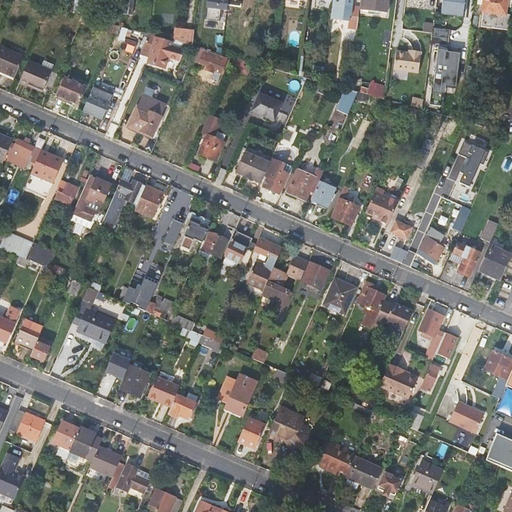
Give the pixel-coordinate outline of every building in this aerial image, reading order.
[(66,1),(65,12),(72,14),(73,0),(68,0),(68,1),(66,1)] [(132,0),(121,0),(118,26),(120,27),(129,29),(132,0)] [(227,11),(228,0),(206,0),(204,20),(219,22),(220,10),(227,11)] [(348,28),(357,29),(360,8),(352,7),(353,0),(332,0),(333,1),(331,14),(343,16),(342,19),(348,20),(348,28)] [(362,0),(361,10),(381,13),(387,14),(388,0),(362,0)] [(443,0),(441,14),(463,16),(465,0),(443,0)] [(510,16),(505,16),(507,0),(478,0),(478,4),(484,5),(481,28),(508,31),(510,16)] [(31,8),(43,11),(46,6),(39,4),(26,1),(23,9),(30,11),(31,8)] [(80,25),(116,36),(120,27),(118,26),(84,17),(80,25)] [(139,49),(146,34),(129,29),(120,27),(116,36),(114,40),(139,49)] [(171,41),(190,46),(193,30),(172,28),(171,41)] [(432,37),(449,39),(450,30),(434,28),(432,37)] [(380,53),(390,54),(393,30),(383,30),(380,53)] [(172,43),(156,39),(156,37),(148,35),(141,51),(151,54),(148,65),(164,70),(167,58),(178,61),(181,50),(170,47),(172,43)] [(187,52),(195,54),(197,48),(192,47),(189,46),(187,52)] [(0,72),(13,78),(23,58),(0,47),(0,72)] [(194,55),(201,57),(204,50),(197,48),(195,54),(194,55)] [(220,75),(227,56),(221,55),(204,50),(201,57),(199,64),(206,67),(205,70),(213,74),(214,72),(220,75)] [(456,87),(460,58),(453,57),(453,56),(447,55),(448,51),(438,50),(433,88),(432,88),(429,108),(440,109),(443,91),(445,91),(446,86),(456,87)] [(151,54),(141,51),(136,62),(148,65),(151,54)] [(397,51),(394,70),(419,73),(421,52),(413,51),(413,53),(397,51)] [(28,85),(42,92),(51,71),(27,61),(17,83),(27,88),(28,85)] [(312,74),(321,75),(322,68),(313,66),(312,74)] [(56,96),(77,105),(85,88),(64,78),(56,96)] [(472,81),(465,79),(463,92),(470,93),(472,81)] [(116,89),(96,80),(92,89),(112,97),(116,89)] [(371,81),(369,94),(384,96),(385,83),(371,81)] [(339,97),(343,88),(329,84),(326,91),(339,97)] [(379,96),(368,94),(369,87),(362,86),(359,100),(377,104),(379,96)] [(337,110),(350,114),(358,91),(346,87),(337,110)] [(92,89),(82,112),(101,121),(112,97),(92,89)] [(258,93),(251,112),(274,121),(282,103),(258,93)] [(139,134),(151,139),(160,118),(165,107),(158,104),(141,96),(136,107),(128,126),(140,131),(139,134)] [(199,154),(217,162),(225,143),(213,138),(220,120),(208,115),(201,133),(207,135),(199,154)] [(0,162),(0,163),(10,139),(0,134),(0,162)] [(28,146),(23,143),(16,140),(9,156),(20,161),(21,158),(30,162),(36,149),(28,146)] [(483,165),(488,153),(463,142),(457,154),(469,159),(466,166),(463,165),(459,173),(463,174),(459,183),(469,188),(479,164),(483,165)] [(40,151),(32,169),(54,179),(63,156),(42,146),(40,151)] [(69,164),(76,167),(81,156),(74,153),(69,164)] [(252,181),(260,184),(263,177),(269,164),(244,153),(235,173),(243,177),(242,178),(251,182),(252,181)] [(266,178),(262,187),(280,195),(289,173),(290,174),(292,168),(271,158),(263,177),(266,178)] [(132,172),(124,169),(120,179),(127,183),(132,172)] [(287,193),(306,201),(315,179),(297,171),(287,193)] [(109,185),(89,176),(73,213),(90,221),(94,212),(97,213),(109,185)] [(126,201),(136,205),(145,185),(132,180),(130,184),(127,183),(120,179),(102,220),(115,226),(126,201)] [(59,182),(55,191),(59,192),(54,204),(58,205),(59,203),(67,206),(70,197),(72,198),(76,189),(59,182)] [(335,189),(318,182),(310,199),(327,207),(335,189)] [(163,193),(145,185),(136,205),(134,210),(152,219),(163,193)] [(344,186),(338,198),(340,199),(332,217),(351,226),(359,207),(344,201),(349,189),(344,186)] [(377,221),(387,226),(397,202),(382,196),(384,192),(376,188),(365,213),(372,216),(378,219),(377,221)] [(405,188),(399,202),(407,205),(412,190),(405,188)] [(181,194),(171,190),(168,197),(178,201),(181,194)] [(399,198),(384,192),(382,196),(397,202),(399,198)] [(460,233),(470,210),(462,206),(452,230),(460,233)] [(195,239),(203,242),(209,227),(204,224),(206,221),(193,215),(187,228),(189,229),(181,246),(190,250),(195,239)] [(390,233),(406,240),(411,228),(410,227),(412,223),(402,219),(400,223),(396,221),(390,233)] [(490,242),(498,224),(489,220),(481,238),(490,242)] [(426,253),(437,260),(445,249),(439,245),(444,236),(431,228),(418,249),(426,253)] [(161,243),(169,246),(175,234),(166,231),(161,243)] [(32,244),(5,232),(0,243),(0,248),(5,251),(12,254),(18,256),(25,260),(32,244)] [(209,232),(201,250),(221,259),(229,241),(209,232)] [(230,241),(223,257),(240,264),(247,248),(253,251),(258,241),(237,232),(233,243),(230,241)] [(479,253),(475,251),(477,248),(473,246),(471,249),(456,243),(452,253),(464,258),(462,263),(458,272),(469,277),(479,253)] [(55,254),(32,244),(25,260),(29,261),(41,267),(48,270),(51,263),(55,254)] [(281,249),(269,244),(266,252),(277,257),(281,249)] [(477,271),(500,282),(508,263),(511,255),(489,245),(477,271)] [(397,246),(392,256),(403,261),(408,251),(397,246)] [(258,301),(261,294),(273,268),(277,257),(269,253),(263,268),(260,266),(258,271),(253,269),(245,287),(246,288),(243,295),(258,301)] [(435,264),(437,260),(426,253),(424,257),(435,264)] [(450,258),(462,263),(464,258),(452,253),(450,258)] [(28,265),(29,261),(25,260),(18,256),(15,261),(15,263),(25,268),(27,265),(28,265)] [(289,275),(301,280),(308,264),(295,258),(287,274),(289,275)] [(67,270),(51,263),(48,270),(65,277),(72,280),(75,282),(77,277),(66,272),(67,270)] [(329,271),(310,263),(302,281),(309,284),(307,287),(314,290),(316,284),(322,287),(329,271)] [(282,323),(294,295),(282,290),(278,288),(285,273),(273,268),(261,294),(277,302),(270,318),(282,323)] [(287,274),(285,273),(278,288),(282,290),(289,275),(287,274)] [(139,291),(129,286),(128,288),(122,302),(134,307),(145,312),(150,301),(158,282),(145,276),(139,291)] [(323,305),(344,315),(356,288),(334,278),(323,305)] [(78,297),(83,285),(75,282),(72,280),(67,292),(78,297)] [(101,286),(91,281),(88,287),(98,292),(101,286)] [(381,288),(366,282),(364,286),(379,292),(381,288)] [(124,286),(118,300),(122,302),(128,288),(124,286)] [(364,286),(356,303),(364,306),(362,312),(366,313),(362,323),(371,327),(385,295),(379,292),(364,286)] [(82,322),(78,332),(106,344),(116,321),(89,309),(92,304),(90,304),(96,291),(88,288),(82,300),(75,319),(82,322)] [(153,302),(150,301),(145,312),(168,322),(172,313),(180,293),(172,289),(167,300),(156,295),(153,302)] [(385,323),(403,331),(412,312),(393,304),(392,305),(384,301),(374,323),(383,327),(385,323)] [(5,320),(14,324),(17,317),(16,315),(8,312),(5,320)] [(435,337),(426,357),(433,360),(438,350),(445,333),(438,331),(444,316),(436,313),(435,315),(427,312),(419,330),(435,337)] [(195,323),(172,313),(168,322),(183,328),(191,332),(195,323)] [(0,318),(0,341),(4,344),(14,324),(5,320),(0,318)] [(70,329),(78,332),(82,322),(75,319),(70,329)] [(14,344),(33,352),(43,327),(25,320),(14,344)] [(217,333),(195,323),(191,332),(202,336),(204,337),(214,342),(217,335),(217,333)] [(49,329),(43,327),(33,352),(31,357),(40,361),(41,359),(44,360),(50,346),(43,344),(45,339),(48,340),(53,329),(49,328),(49,329)] [(188,345),(196,349),(202,336),(191,332),(183,328),(180,336),(190,340),(188,345)] [(445,333),(438,350),(440,351),(438,354),(448,359),(458,337),(446,332),(445,333)] [(226,339),(217,335),(214,342),(223,346),(226,339)] [(201,345),(221,354),(224,346),(223,346),(214,342),(204,337),(201,345)] [(256,349),(252,358),(264,364),(268,354),(256,349)] [(484,370),(507,380),(511,368),(511,360),(492,351),(484,370)] [(110,363),(101,383),(112,388),(116,378),(113,376),(117,367),(110,363)] [(417,379),(403,372),(405,370),(390,363),(387,368),(380,386),(408,399),(417,379)] [(440,368),(431,364),(421,388),(429,392),(440,368)] [(120,389),(140,397),(149,375),(130,366),(120,389)] [(287,374),(277,369),(275,374),(291,381),(293,376),(290,375),(287,374)] [(303,371),(300,379),(307,382),(311,374),(303,371)] [(235,385),(226,381),(218,400),(227,404),(225,409),(242,416),(257,382),(240,375),(237,382),(235,385)] [(148,398),(170,408),(176,395),(179,389),(156,379),(148,398)] [(331,383),(323,379),(319,388),(328,391),(331,383)] [(313,396),(317,386),(307,382),(303,391),(313,396)] [(185,398),(176,395),(170,408),(168,413),(178,418),(179,418),(180,414),(189,418),(196,403),(195,403),(197,397),(187,393),(185,398)] [(449,423),(476,434),(484,414),(458,403),(449,423)] [(287,410),(280,407),(267,436),(279,441),(280,438),(285,440),(285,442),(292,450),(303,446),(305,446),(310,433),(300,424),(302,420),(286,413),(287,411),(287,410)] [(0,431),(8,412),(0,408),(0,431)] [(45,422),(18,410),(9,430),(36,441),(45,422)] [(303,417),(287,411),(286,413),(302,420),(303,417)] [(248,417),(237,442),(255,450),(265,425),(248,417)] [(416,423),(407,419),(405,425),(414,429),(416,423)] [(68,452),(79,428),(62,421),(53,443),(60,446),(56,456),(65,459),(68,452)] [(412,435),(414,429),(405,425),(401,423),(399,429),(412,435)] [(68,452),(92,462),(99,446),(103,438),(95,435),(95,433),(80,426),(79,428),(69,451),(68,452)] [(484,452),(483,459),(487,460),(499,466),(511,471),(511,440),(494,432),(490,438),(486,445),(484,452)] [(36,441),(24,436),(20,444),(33,449),(36,441)] [(395,442),(404,447),(407,441),(397,436),(395,442)] [(354,456),(354,455),(345,451),(346,449),(337,446),(336,447),(324,442),(321,448),(325,450),(322,456),(319,464),(328,468),(327,470),(335,474),(337,470),(346,474),(354,456)] [(106,475),(112,477),(118,463),(121,456),(99,446),(92,462),(87,474),(104,481),(106,475)] [(15,470),(21,457),(8,451),(0,469),(0,491),(15,498),(25,475),(15,470)] [(345,477),(373,489),(381,468),(354,456),(346,474),(345,477)] [(411,484),(432,493),(443,469),(421,460),(411,484)] [(485,465),(497,471),(499,466),(487,460),(485,465)] [(124,465),(118,463),(112,477),(108,487),(114,489),(124,465)] [(130,488),(144,494),(152,475),(127,464),(117,488),(128,493),(130,488)] [(386,502),(391,504),(400,481),(392,477),(392,475),(385,472),(378,488),(384,490),(382,495),(388,498),(386,502)] [(176,511),(182,500),(156,489),(148,508),(158,511),(176,511)] [(429,500),(424,511),(445,511),(447,508),(429,500)] [(225,511),(201,501),(195,511),(225,511)] [(453,511),(470,511),(473,506),(467,503),(464,509),(456,505),(453,511)]
